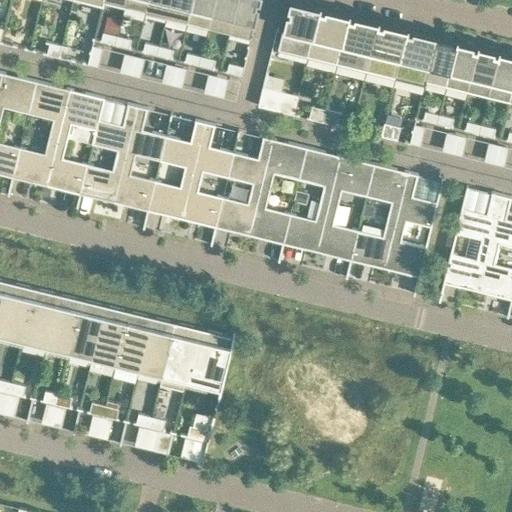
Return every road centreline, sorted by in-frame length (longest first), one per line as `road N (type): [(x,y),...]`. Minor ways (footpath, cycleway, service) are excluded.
road 1 (residential): [(0,218),(511,343)]
road 2 (residential): [(0,441),(290,511)]
